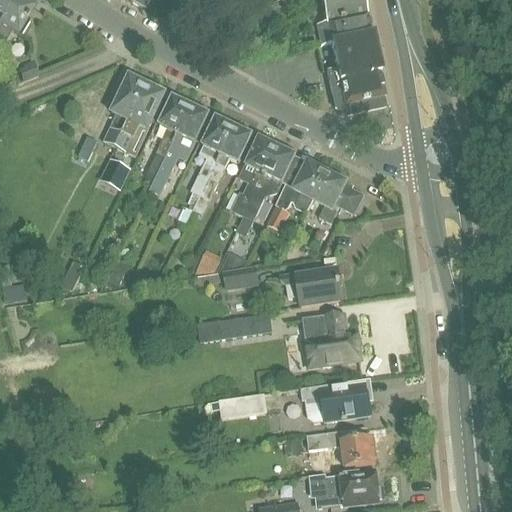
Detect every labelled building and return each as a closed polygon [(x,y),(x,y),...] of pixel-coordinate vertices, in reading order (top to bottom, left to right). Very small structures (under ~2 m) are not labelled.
[(18,0),(14,0),(0,23),(0,43),(8,31),(20,38),(30,22),(27,20),(33,9),(32,8),(33,5),(24,0),(23,0),(22,2),(18,0)] [(0,0),(0,23),(14,0),(0,0)] [(124,0),(143,11),(149,0),(124,0)] [(361,0),(320,0),(326,24),(331,47),(344,44),(340,22),(365,16),(361,0)] [(366,16),(365,16),(340,22),(344,44),(331,47),(337,71),(327,73),(335,110),(384,99),(379,75),(380,74),(372,36),(370,37),(366,16)] [(22,67),(23,70),(17,72),(22,84),(38,78),(32,63),(22,67)] [(104,144),(116,150),(123,136),(122,136),(128,123),(130,124),(148,87),(145,85),(146,83),(135,78),(134,80),(130,78),(112,115),(117,118),(104,144)] [(152,89),(148,87),(130,124),(128,123),(122,136),(123,136),(116,150),(135,159),(166,96),(162,94),(163,92),(153,87),(152,89)] [(165,160),(192,105),(182,100),(181,103),(173,99),(159,127),(168,132),(156,156),(165,160)] [(192,105),(165,160),(151,190),(161,195),(186,143),(194,147),(209,116),(200,112),(201,110),(192,105)] [(188,206),(195,209),(235,126),(226,122),(225,124),(216,120),(198,158),(206,162),(191,194),(193,195),(188,206)] [(202,218),(217,186),(229,161),(239,165),(252,137),(244,133),(245,131),(235,126),(195,209),(193,214),(202,218)] [(98,144),(88,139),(79,158),(89,163),(98,144)] [(259,141),(246,168),(239,182),(248,187),(234,215),(244,220),(278,150),(269,146),(271,144),(262,140),(261,142),(259,141)] [(278,150),(244,220),(238,233),(247,237),(260,210),(259,209),(264,199),(277,195),(295,158),(293,157),(294,155),(287,151),(286,154),(278,150)] [(308,214),(314,202),(329,173),(319,168),(316,169),(308,165),(294,193),(286,188),(275,211),(277,211),(267,230),(280,236),(289,218),(287,217),(292,207),(293,208),(295,212),(302,216),(308,214)] [(339,178),(329,173),(314,202),(326,209),(320,220),(332,226),(340,210),(354,218),(364,198),(351,192),(353,189),(347,186),(347,185),(339,181),(339,178)] [(208,254),(198,274),(214,275),(221,260),(208,254)] [(220,274),(241,275),(247,262),(230,254),(220,274)] [(107,284),(118,289),(129,267),(117,262),(107,284)] [(60,290),(71,295),(83,269),(72,264),(60,290)] [(1,292),(2,304),(27,301),(26,287),(12,289),(9,268),(2,269),(5,292),(1,292)] [(226,277),(227,286),(227,289),(258,285),(256,273),(226,277)] [(299,309),(340,303),(338,289),(340,289),(338,273),(320,276),(320,274),(296,277),(296,278),(294,279),(291,277),(279,279),(280,286),(287,290),(288,303),(297,301),(299,309)] [(323,319),(302,323),(304,335),(313,334),(315,343),(305,344),(309,370),(361,362),(357,337),(347,338),(344,316),(323,319)] [(269,318),(198,329),(200,346),(271,335),(269,318)] [(324,425),(369,419),(365,391),(348,393),(348,389),(316,394),(316,391),(297,394),(299,406),(321,403),(324,425)] [(219,402),(219,405),(221,422),(267,416),(264,396),(219,402)] [(372,440),(365,440),(364,431),(306,438),(308,453),(323,451),(326,472),(375,466),(372,440)] [(376,486),(375,475),(309,482),(311,502),(315,502),(315,511),(321,511),(322,510),(381,504),(379,485),(376,486)]
